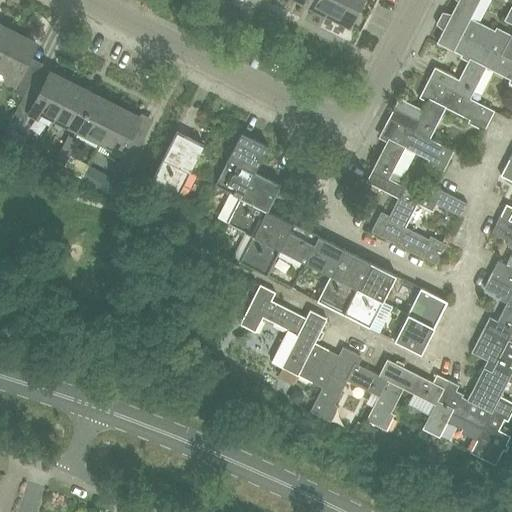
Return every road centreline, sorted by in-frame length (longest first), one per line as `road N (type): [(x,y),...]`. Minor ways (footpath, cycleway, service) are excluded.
road 1 (residential): [(250,275),(428,364),(465,290),(451,283)]
road 2 (residential): [(351,132),(87,0)]
road 3 (unclassified): [(343,511),(90,406)]
road 4 (residential): [(451,283),(312,214),(351,132)]
road 5 (residential): [(451,283),(491,203),(476,195),(511,133)]
road 6 (residential): [(351,132),(419,0)]
